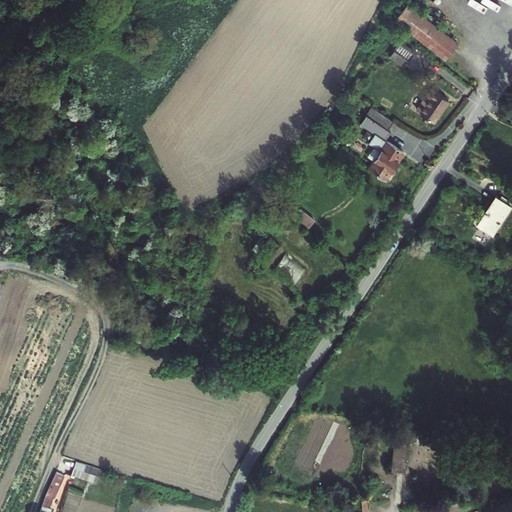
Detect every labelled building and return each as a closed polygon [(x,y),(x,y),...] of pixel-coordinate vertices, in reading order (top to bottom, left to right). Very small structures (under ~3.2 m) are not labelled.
[(453,42),(446,38),(447,35),(436,27),(434,30),(404,10),(398,18),(404,22),(398,31),(442,61),(453,42)] [(398,18),(392,27),(398,31),(404,22),(398,18)] [(413,58),(397,48),(391,57),(407,67),(413,58)] [(432,91),(417,114),(432,124),(446,101),(432,91)] [(386,133),(392,124),(370,110),(359,128),(371,136),(365,146),(377,154),(368,170),(385,180),(400,155),(384,145),(390,135),(386,133)] [(511,211),(511,207),(499,198),(479,228),(494,237),(511,211)] [(301,207),(294,217),(308,228),(316,218),(301,207)] [(258,253),(250,265),(261,272),(279,247),(268,239),(258,253)] [(295,283),(305,268),(284,254),(274,269),(295,283)] [(406,470),(409,439),(416,440),(417,431),(395,429),(391,469),(406,470)] [(95,475),(101,476),(103,468),(76,461),(72,476),(93,482),(95,475)] [(41,507),(39,511),(45,511),(52,497),(63,470),(58,467),(41,507)]
